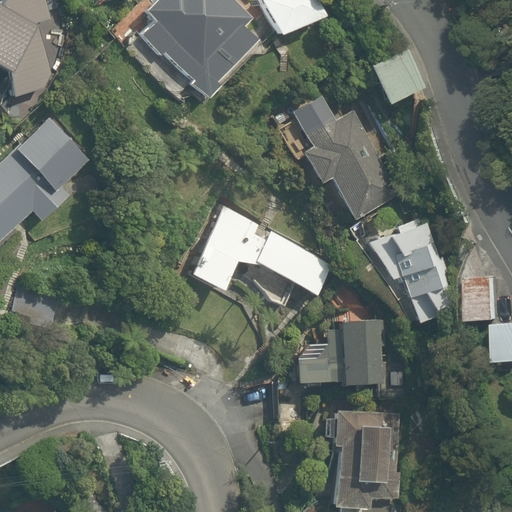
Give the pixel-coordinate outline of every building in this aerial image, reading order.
[(0,0),(0,69),(1,70),(4,91),(41,86),(31,24),(26,24),(25,24),(43,20),(38,0),(0,0)] [(149,21),(133,37),(124,47),(181,101),(190,92),(197,98),(252,41),(318,19),(311,0),(254,0),(256,2),(247,5),(242,0),(147,0),(137,10),(149,21)] [(378,101),(424,85),(411,50),(366,66),(378,101)] [(367,147),(353,114),(323,107),(295,121),(297,126),(289,129),(311,184),(327,177),(344,220),(393,200),(371,145),(367,147)] [(45,192),(81,158),(43,118),(0,158),(0,235),(26,211),(34,219),(53,200),(45,192)] [(231,264),(253,265),(309,295),(324,268),(250,228),(255,219),(222,201),(182,274),(216,292),(231,264)] [(451,301),(420,213),(396,221),(393,214),(375,220),(380,235),(363,241),(368,254),(386,280),(396,276),(410,316),(451,301)] [(377,384),(377,320),(316,320),(316,340),(292,340),(292,384),(346,384),(377,384)] [(331,446),(326,508),(365,511),(366,500),(393,502),(400,414),(329,408),(326,446),(331,446)]
